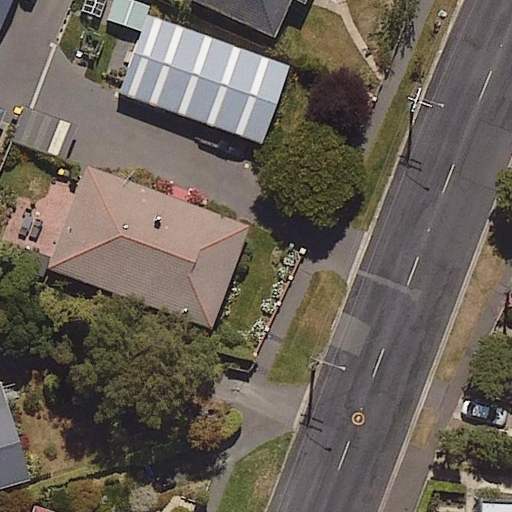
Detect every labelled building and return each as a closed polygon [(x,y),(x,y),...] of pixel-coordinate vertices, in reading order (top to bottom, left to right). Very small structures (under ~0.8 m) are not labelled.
[(0,0),(0,37),(14,0),(0,0)] [(146,19),(150,9),(123,0),(84,0),(80,13),(141,35),(146,19)] [(313,0),(193,0),(191,4),(276,44),(294,7),(307,13),(313,0)] [(292,73),(152,18),(122,93),(262,148),(292,73)] [(77,129),(25,106),(10,141),(62,163),(77,129)] [(253,235),(89,170),(49,274),(212,338),(253,235)] [(0,492),(30,485),(5,389),(0,390),(0,492)]
